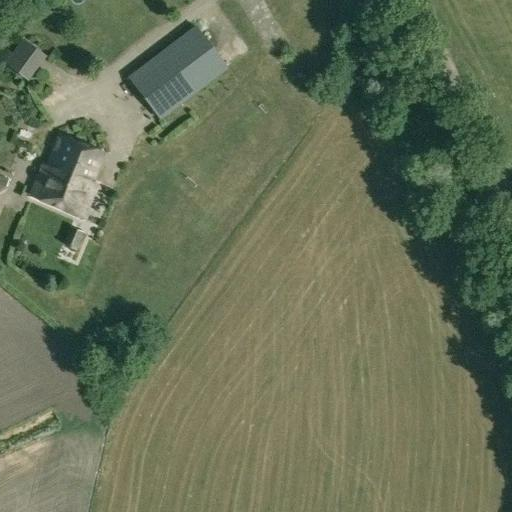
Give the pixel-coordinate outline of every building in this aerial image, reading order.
[(128,78),(160,120),(227,69),(195,27),(128,78)] [(8,67),(27,81),(45,57),(25,43),(8,67)] [(30,198),(83,219),(97,185),(91,183),(103,154),(60,137),(47,168),(42,167),(30,198)] [(0,201),(9,181),(0,177),(0,201)] [(438,195),(442,202),(447,199),(444,192),(438,195)] [(62,245),(77,251),(84,232),(70,226),(62,245)]
